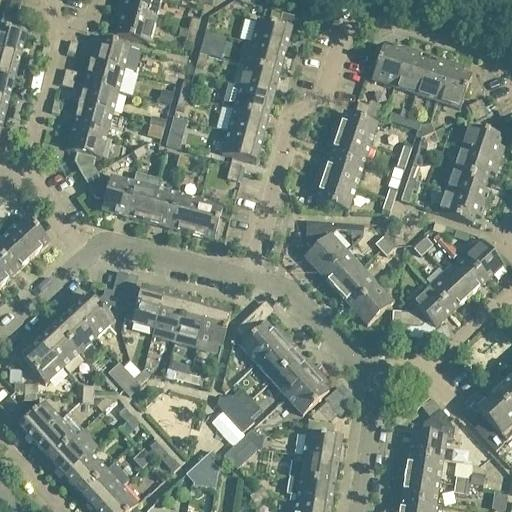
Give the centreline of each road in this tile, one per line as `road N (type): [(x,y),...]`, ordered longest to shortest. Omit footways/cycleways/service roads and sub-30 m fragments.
road 1 (residential): [(248,280),(295,116),(319,101),(342,37),(375,21)]
road 2 (residential): [(91,252),(34,188),(27,162),(65,27)]
road 3 (residential): [(91,252),(119,247),(248,280)]
road 4 (residential): [(368,377),(291,294),(248,280)]
road 5 (residential): [(511,70),(375,21)]
road 6 (residential): [(357,511),(376,393),(368,377)]
road 7 (residential): [(0,337),(91,252)]
